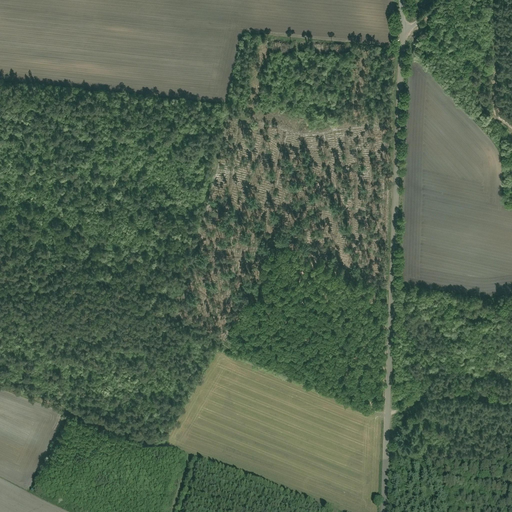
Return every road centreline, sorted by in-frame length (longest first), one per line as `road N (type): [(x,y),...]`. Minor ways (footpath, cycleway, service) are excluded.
road 1 (unclassified): [(402,0),(385,511)]
road 2 (track): [(404,35),(236,26)]
road 3 (track): [(482,0),(497,110),(511,129)]
